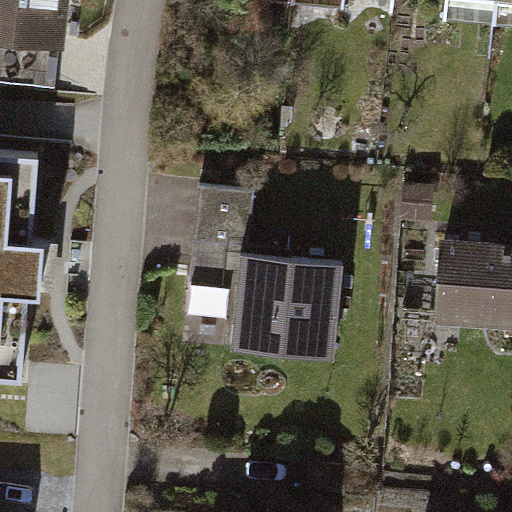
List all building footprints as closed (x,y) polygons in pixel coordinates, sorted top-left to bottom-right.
[(0,0),(0,43),(67,50),(72,0),(0,0)] [(447,0),(446,20),(502,24),(503,0),(447,0)] [(511,0),(503,0),(502,24),(511,24),(511,0)] [(45,243),(51,157),(0,152),(0,380),(34,383),(40,299),(54,300),(58,244),(45,243)] [(436,186),(409,185),(407,220),(435,221),(436,186)] [(199,274),(244,278),(246,254),(251,189),(206,186),(199,274)] [(439,325),(511,330),(511,245),(446,241),(439,325)] [(244,278),(238,348),(338,356),(345,262),(246,254),(244,278)]
